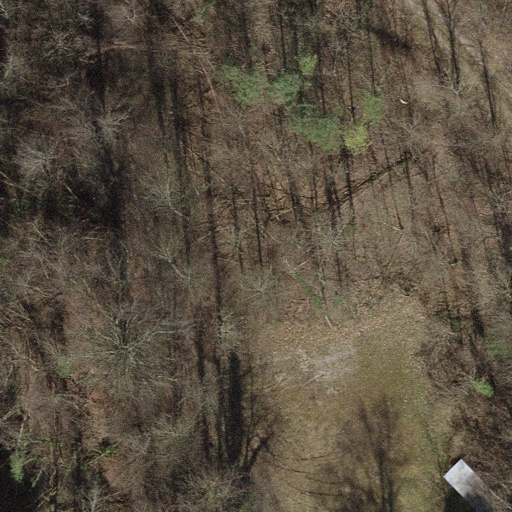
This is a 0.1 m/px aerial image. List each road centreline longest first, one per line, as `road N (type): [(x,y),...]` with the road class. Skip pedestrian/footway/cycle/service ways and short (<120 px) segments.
road 1 (track): [(124,0),(138,149),(202,364),(272,511)]
road 2 (track): [(511,111),(425,0)]
